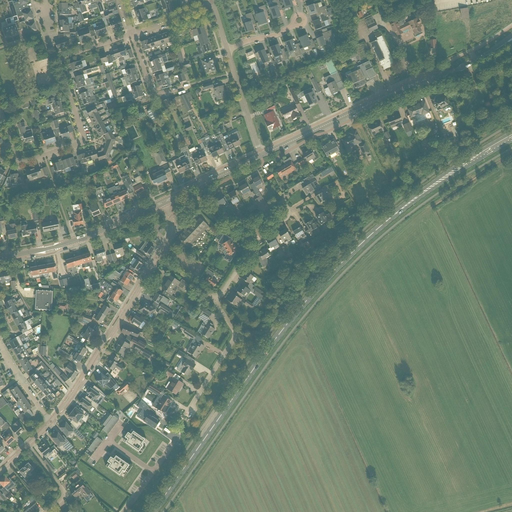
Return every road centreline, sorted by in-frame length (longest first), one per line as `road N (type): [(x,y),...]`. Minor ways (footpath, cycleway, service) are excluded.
road 1 (primary): [(154,511),(265,351),(336,266),(428,188),(511,136)]
road 2 (residential): [(1,113),(18,160),(79,144),(60,62),(132,34)]
road 3 (unclassified): [(260,155),(503,44)]
road 4 (unclassified): [(50,421),(156,258)]
road 5 (unclassified): [(0,257),(73,241),(163,201)]
road 6 (residential): [(234,73),(155,94),(132,34)]
road 7 (residential): [(188,414),(234,335),(214,298)]
